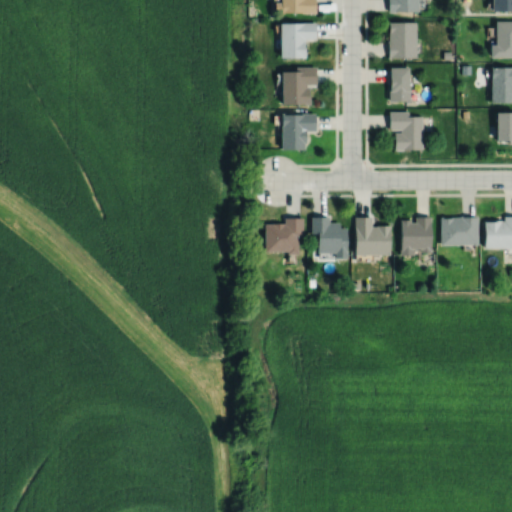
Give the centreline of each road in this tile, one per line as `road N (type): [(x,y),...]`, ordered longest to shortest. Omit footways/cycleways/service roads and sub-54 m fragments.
road 1 (residential): [(276,178),(511,178)]
road 2 (residential): [(350,0),(351,178)]
